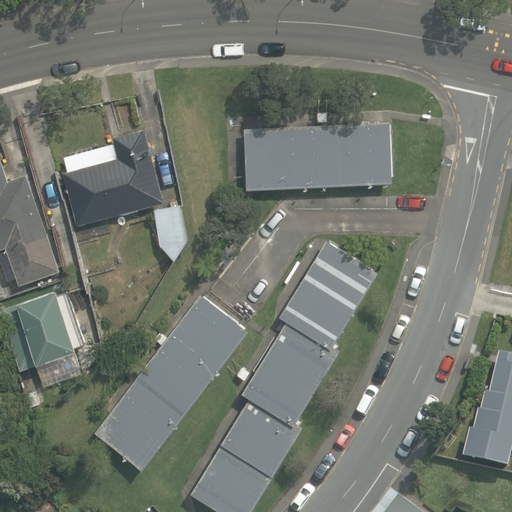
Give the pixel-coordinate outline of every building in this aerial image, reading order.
[(393,120),(247,127),(249,187),(395,182),(393,120)] [(168,200),(147,125),(115,135),(120,156),(65,171),(78,225),(125,212),(125,213),(140,209),(140,208),(168,200)] [(10,179),(1,154),(0,154),(0,249),(7,247),(8,249),(0,251),(0,254),(9,280),(18,277),(21,284),(63,269),(28,173),(10,179)] [(182,208),(157,215),(165,248),(184,263),(192,243),(182,208)] [(336,344),(381,270),(328,239),(282,315),(289,319),(334,347),(336,344)] [(61,297),(58,289),(19,302),(19,304),(2,310),(23,368),(80,347),(79,344),(85,342),(67,294),(61,297)] [(252,329),(203,292),(97,431),(146,467),(252,329)] [(334,347),(289,319),(245,391),(252,396),(297,424),(299,420),(343,348),(336,344),(334,347)] [(297,424),(252,396),(224,442),(276,474),(306,424),(299,420),(297,424)] [(252,511),(276,474),(224,442),(193,492),(226,511),(252,511)] [(423,511),(393,489),(375,511),(423,511)]
